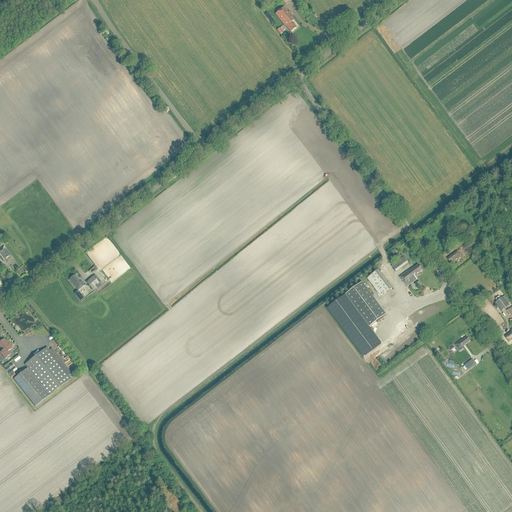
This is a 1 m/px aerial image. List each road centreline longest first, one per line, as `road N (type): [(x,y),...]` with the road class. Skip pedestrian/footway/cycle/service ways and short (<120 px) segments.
road 1 (unclassified): [(511,368),(296,78)]
road 2 (track): [(22,293),(199,511)]
road 3 (tertiary): [(0,311),(204,150)]
road 4 (unclassified): [(204,150),(94,0)]
road 5 (tertiary): [(296,78),(397,0)]
road 6 (track): [(413,236),(511,161)]
